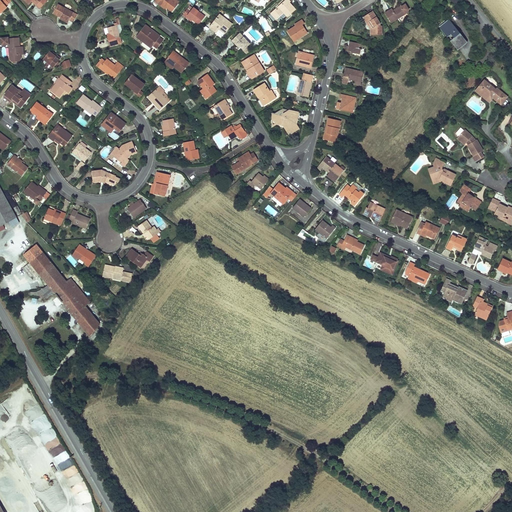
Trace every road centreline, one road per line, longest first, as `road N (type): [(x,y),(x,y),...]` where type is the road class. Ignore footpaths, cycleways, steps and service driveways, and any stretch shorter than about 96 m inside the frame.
road 1 (residential): [(82,40),(105,8),(148,8),(222,68),(272,148)]
road 2 (secondary): [(0,308),(116,511)]
road 3 (residential): [(306,184),(354,220),(503,289)]
road 4 (residential): [(102,199),(138,180),(150,140),(136,111),(88,72),(82,40)]
road 5 (residential): [(0,110),(29,134),(67,188),(102,199)]
road 6 (unknown): [(69,511),(70,489),(30,429),(21,426),(0,441)]
